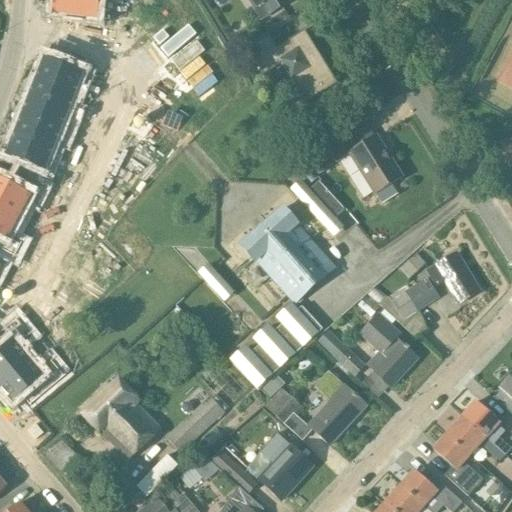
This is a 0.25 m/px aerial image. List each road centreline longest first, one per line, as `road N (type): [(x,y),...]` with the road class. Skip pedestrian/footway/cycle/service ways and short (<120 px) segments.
road 1 (residential): [(324,511),(511,316)]
road 2 (tertiary): [(369,26),(511,248)]
